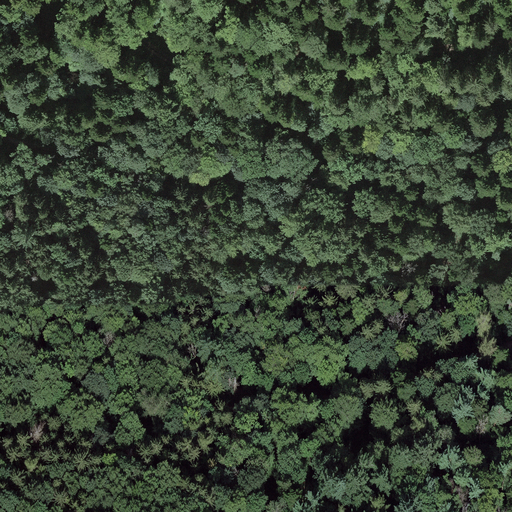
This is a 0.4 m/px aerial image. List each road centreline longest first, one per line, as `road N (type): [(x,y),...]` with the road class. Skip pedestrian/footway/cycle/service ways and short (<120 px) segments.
road 1 (track): [(511,126),(418,157),(324,166),(152,160),(0,134)]
road 2 (track): [(511,351),(350,396),(0,411)]
road 3 (track): [(106,0),(164,57),(213,79),(268,80),(511,42)]
